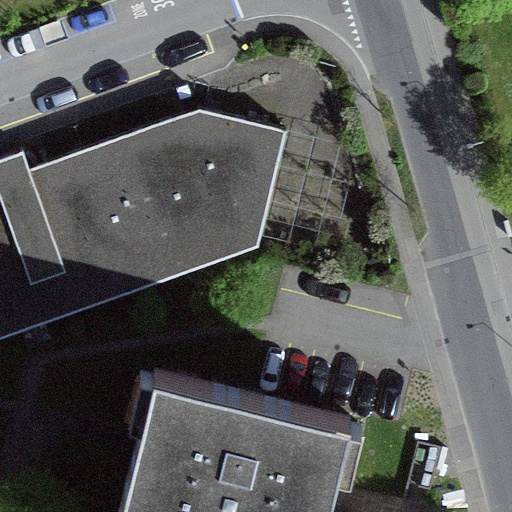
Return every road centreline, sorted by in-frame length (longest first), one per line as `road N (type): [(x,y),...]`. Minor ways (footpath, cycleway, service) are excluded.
road 1 (residential): [(511,473),(378,0)]
road 2 (residential): [(212,0),(0,77)]
